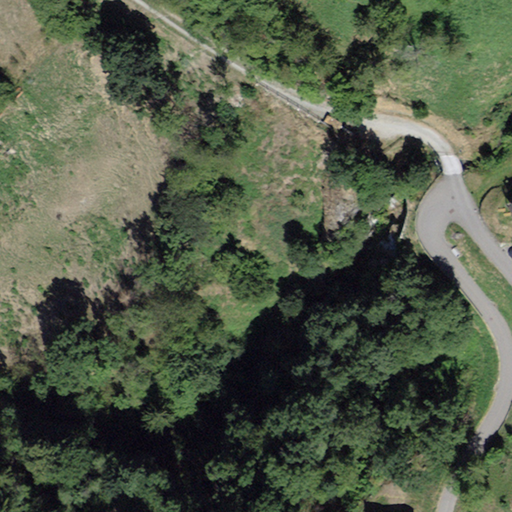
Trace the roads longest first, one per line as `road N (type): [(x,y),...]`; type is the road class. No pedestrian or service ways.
road 1 (residential): [(443,511),(492,422),(505,378),(496,331),(434,246),(428,222),(452,196),(511,276)]
road 2 (track): [(452,196),(440,146),(394,128),(338,123),(146,0)]
